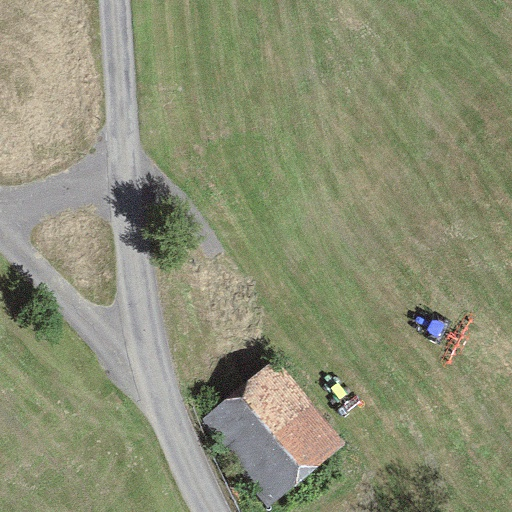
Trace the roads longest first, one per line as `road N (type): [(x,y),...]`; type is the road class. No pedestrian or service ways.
road 1 (unclassified): [(208,511),(158,396),(140,315),(115,0)]
road 2 (track): [(0,233),(158,396)]
road 3 (track): [(0,211),(128,175)]
